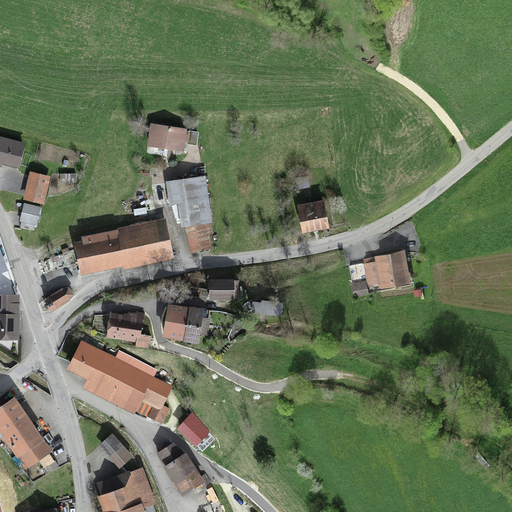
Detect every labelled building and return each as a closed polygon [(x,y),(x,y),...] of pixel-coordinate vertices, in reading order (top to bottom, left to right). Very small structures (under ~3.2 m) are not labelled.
[(188,131),(152,124),(148,146),(184,152),(188,131)] [(24,144),(0,137),(0,166),(1,167),(2,163),(18,167),(24,144)] [(46,180),(28,175),(21,202),(40,206),(46,180)] [(210,253),(204,181),(164,185),(166,202),(176,201),(179,229),(187,229),(189,255),(210,253)] [(323,201),(297,206),(303,233),(329,228),(323,201)] [(22,228),(33,232),(39,211),(24,206),(20,221),(24,223),(22,228)] [(84,241),(72,243),(79,277),(173,258),(165,219),(117,228),(118,232),(83,238),(84,241)] [(407,260),(362,265),(365,290),(410,285),(407,260)] [(237,281),(208,281),(208,299),(236,300),(237,281)] [(61,288),(43,300),(46,303),(47,306),(49,308),(51,312),(69,300),(73,294),(68,287),(61,288)] [(0,339),(18,340),(19,295),(0,294),(0,339)] [(203,310),(168,305),(163,336),(199,341),(203,310)] [(123,315),(110,313),(107,336),(139,341),(143,312),(124,309),(123,315)] [(114,363),(79,345),(71,362),(66,371),(87,381),(82,390),(131,416),(138,402),(155,411),(166,390),(147,380),(150,373),(118,356),(114,363)] [(15,398),(0,408),(0,432),(25,468),(51,450),(15,398)] [(208,430),(194,418),(182,432),(196,444),(208,430)] [(111,435),(99,446),(117,465),(129,455),(111,435)] [(175,445),(158,456),(183,495),(204,482),(185,453),(181,455),(175,445)] [(140,473),(95,486),(102,511),(138,511),(137,507),(148,503),(140,473)]
